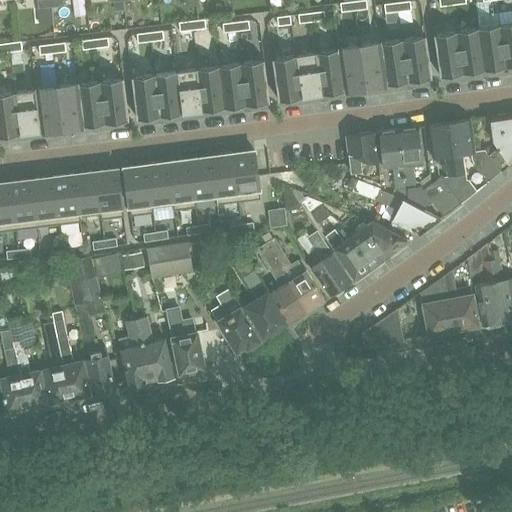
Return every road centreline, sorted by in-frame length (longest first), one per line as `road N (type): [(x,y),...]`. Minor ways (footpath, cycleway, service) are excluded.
road 1 (residential): [(511,94),(0,161)]
road 2 (unclassified): [(320,386),(152,408),(0,441)]
road 3 (unclassified): [(320,386),(322,330),(511,190)]
road 4 (residential): [(320,386),(511,352)]
